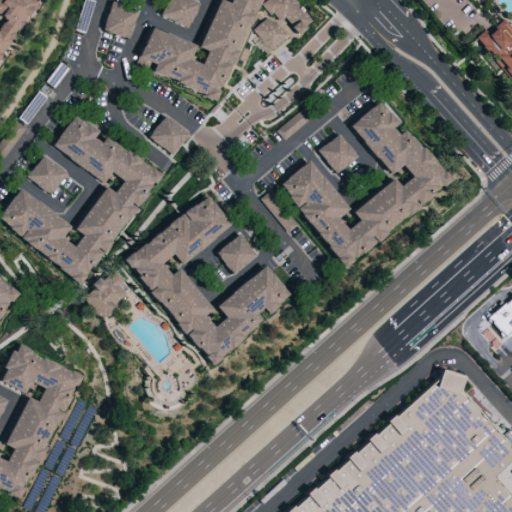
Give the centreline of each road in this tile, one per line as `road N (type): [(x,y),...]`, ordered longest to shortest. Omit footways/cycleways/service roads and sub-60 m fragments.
road 1 (trunk): [(511,187),(160,511)]
road 2 (residential): [(312,275),(210,142),(161,101),(82,60)]
road 3 (trunk): [(211,511),(398,343)]
road 4 (residential): [(356,16),(511,187)]
road 5 (residential): [(257,208),(191,264),(192,277),(212,299),(283,239)]
road 6 (residential): [(29,135),(89,185),(89,199),(69,217),(3,167)]
road 7 (residential): [(100,0),(82,60),(0,170)]
road 8 (residential): [(242,186),(376,74)]
road 9 (residential): [(250,121),(289,98),(354,34),(356,16)]
road 10 (residential): [(356,16),(337,19),(240,113)]
road 11 (trunk): [(398,343),(511,240)]
road 12 (residential): [(511,141),(411,30)]
